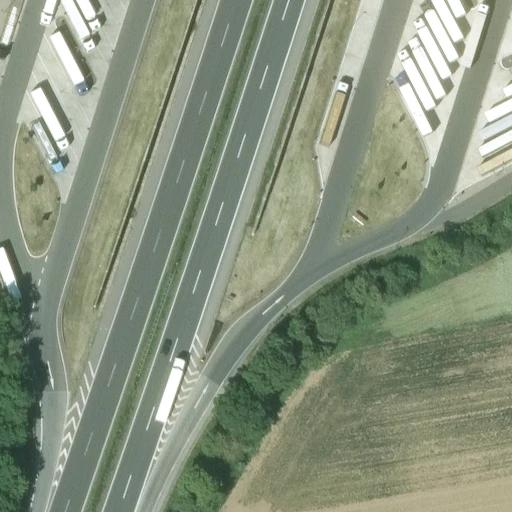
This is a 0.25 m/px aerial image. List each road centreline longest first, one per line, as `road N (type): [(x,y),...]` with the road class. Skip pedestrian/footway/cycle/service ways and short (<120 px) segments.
road 1 (motorway): [(234,0),(63,511)]
road 2 (motorway): [(119,511),(287,0)]
road 3 (motorway): [(132,511),(211,379)]
